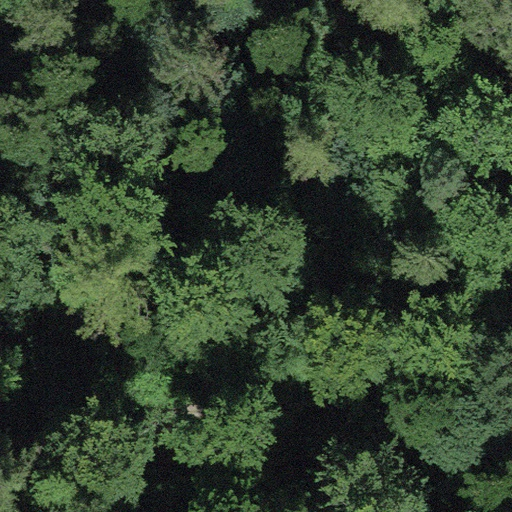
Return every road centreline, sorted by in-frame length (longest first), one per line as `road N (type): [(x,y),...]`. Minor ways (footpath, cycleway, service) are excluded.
road 1 (track): [(511,323),(372,376),(0,449)]
road 2 (track): [(85,437),(311,496),(492,511)]
